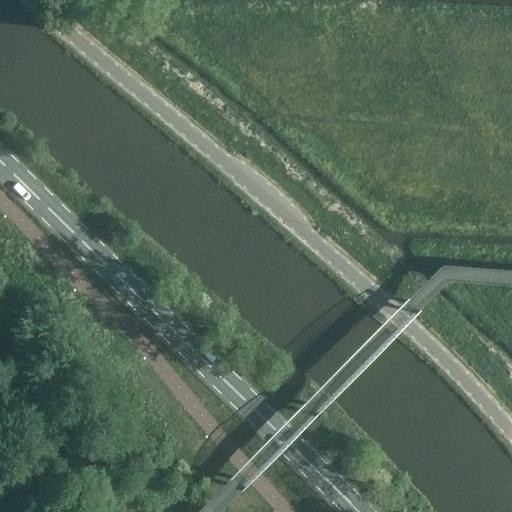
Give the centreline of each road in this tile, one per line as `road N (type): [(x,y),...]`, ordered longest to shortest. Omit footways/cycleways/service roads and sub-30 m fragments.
road 1 (tertiary): [(356,511),(0,163)]
road 2 (unclassified): [(392,312),(32,0)]
road 3 (unclassified): [(511,434),(409,328)]
